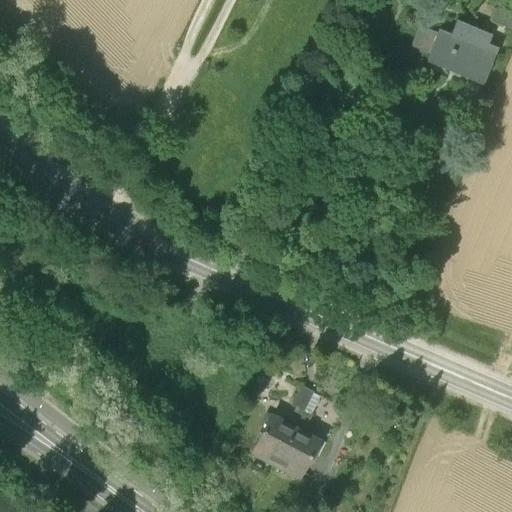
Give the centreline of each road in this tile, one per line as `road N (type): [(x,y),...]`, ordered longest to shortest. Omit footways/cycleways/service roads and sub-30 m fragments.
road 1 (tertiary): [(511,400),(103,217),(0,134)]
road 2 (tertiary): [(137,511),(0,408)]
